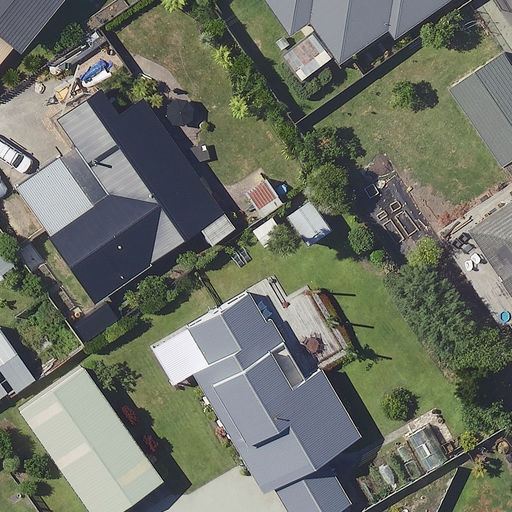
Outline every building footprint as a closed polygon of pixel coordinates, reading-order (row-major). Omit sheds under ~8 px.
[(0,0),(0,67),(16,47),(21,51),(63,0),(0,0)] [(452,0),(272,0),(300,39),(287,49),(313,86),(395,28),(401,37),(452,0)] [(511,59),(506,51),(455,85),(511,168),(511,59)] [(18,188),(52,237),(95,299),(203,225),(215,241),(232,229),(143,101),(117,119),(98,91),(56,119),(76,148),(18,188)] [(326,174),(299,132),(258,160),(261,165),(241,179),(265,214),(326,174)] [(511,206),(477,229),(511,284),(511,206)] [(281,296),(268,277),(157,350),(183,390),(198,380),(265,491),(272,487),(287,511),(335,511),(353,502),(326,457),(361,436),(321,375),(358,350),(310,277),(281,296)] [(0,400),(33,375),(0,331),(0,400)] [(118,511),(163,481),(81,366),(19,409),(91,511),(118,511)]
